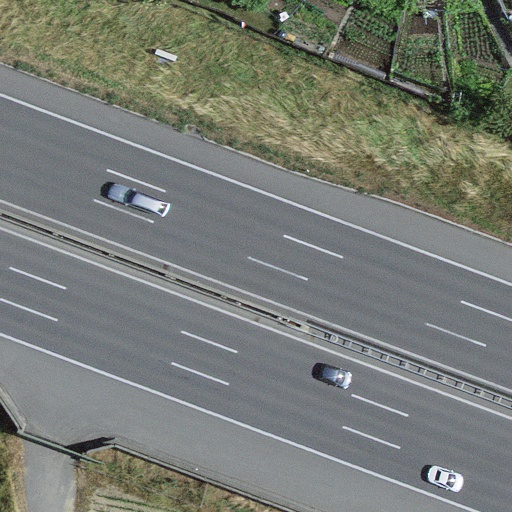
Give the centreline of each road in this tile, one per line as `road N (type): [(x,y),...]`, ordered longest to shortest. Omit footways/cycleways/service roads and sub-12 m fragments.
road 1 (motorway): [(511,337),(0,147)]
road 2 (motorway): [(0,283),(511,471)]
